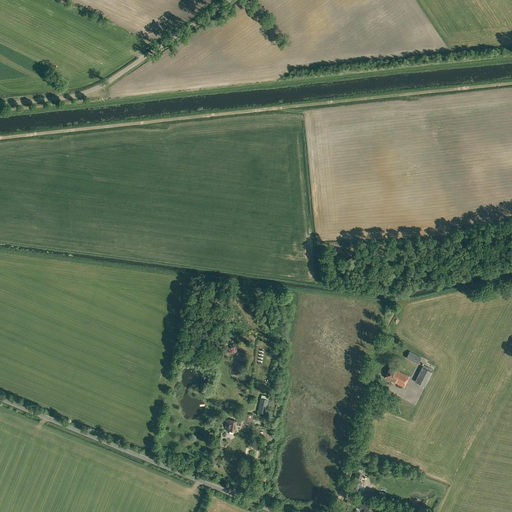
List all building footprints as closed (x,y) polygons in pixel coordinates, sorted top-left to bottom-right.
[(403,387),(409,376),(391,367),(385,378),(403,387)] [(425,387),(432,372),(422,367),(415,381),(425,387)] [(268,400),(260,398),(258,412),(265,413),(268,400)] [(235,431),(237,421),(226,419),(225,427),(228,428),(227,430),(229,430),(228,433),(229,434),(232,434),(233,433),(233,431),(235,431)] [(358,492),(359,489),(361,482),(360,481),(361,478),(363,473),(356,471),(355,476),(355,477),(354,480),(351,490),(358,492)] [(380,511),(381,510),(366,506),(367,504),(360,502),(359,509),(364,510),(363,511),(380,511)]
